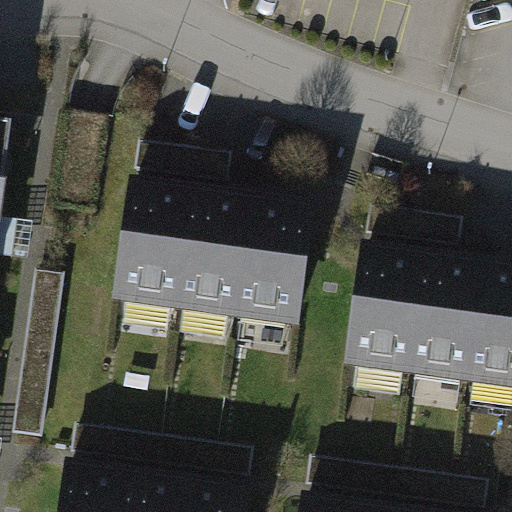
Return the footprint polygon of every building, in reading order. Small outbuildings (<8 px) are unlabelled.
[(0,208),(13,122),(0,119),(0,208)] [(93,127),(73,125),(62,213),(99,218),(111,130),(93,127)] [(234,166),(143,154),(139,183),(230,195),(234,166)] [(195,203),(133,194),(114,319),(177,328),(195,203)] [(257,212),(195,203),(177,328),(239,337),(257,212)] [(319,221),(257,212),(239,337),(301,346),(319,221)] [(465,232),(376,222),(372,250),(461,260),(465,232)] [(427,268),(364,259),(346,383),(409,392),(427,268)] [(489,277),(427,268),(409,392),(471,401),(489,277)] [(41,437),(65,275),(41,271),(17,434),(41,437)] [(511,279),(489,277),(471,401),(511,406),(511,279)] [(74,452),(250,477),(254,451),(78,425),(74,452)] [(123,511),(129,473),(67,464),(59,511),(123,511)] [(313,498),(408,511),(489,511),(492,497),(317,472),(313,498)] [(186,511),(191,482),(129,473),(123,511),(186,511)] [(249,511),(253,491),(191,482),(186,511),(249,511)]
